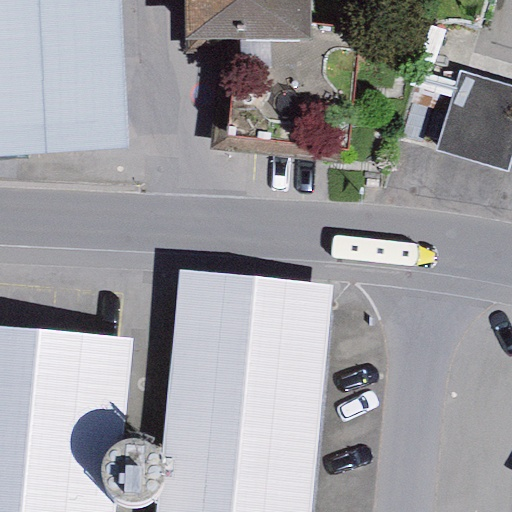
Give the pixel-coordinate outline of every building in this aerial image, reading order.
[(118,0),(0,0),(0,160),(126,154),(118,0)] [(186,0),(187,45),(239,44),(310,43),(310,28),(309,0),(186,0)] [(310,43),(239,44),(229,143),(350,157),(361,31),(310,28),(310,43)] [(511,88),(462,74),(437,157),(507,177),(511,164),(511,88)] [(312,511),(333,292),(180,278),(158,511),(312,511)] [(114,511),(130,345),(0,334),(0,511),(114,511)]
